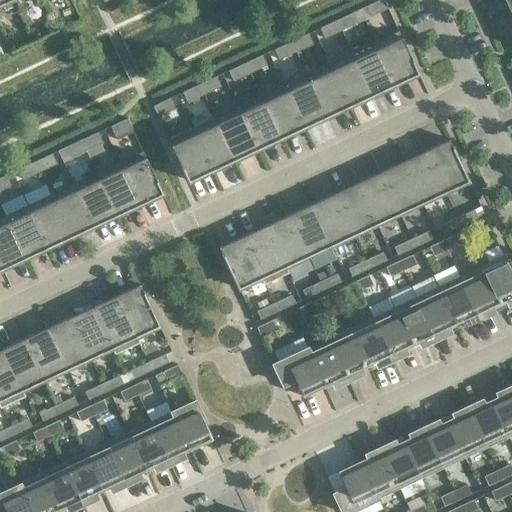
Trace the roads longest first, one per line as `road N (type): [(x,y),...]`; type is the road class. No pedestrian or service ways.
road 1 (residential): [(0,311),(474,93)]
road 2 (residential): [(156,511),(511,347)]
